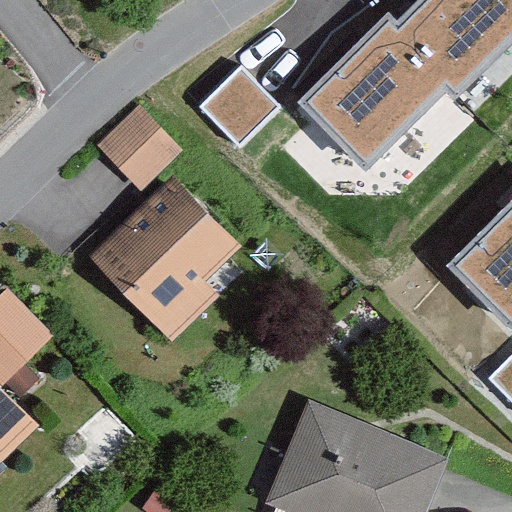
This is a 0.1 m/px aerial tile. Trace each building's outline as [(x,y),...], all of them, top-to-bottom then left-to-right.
[(388,12),(299,102),(362,164),(442,82),(459,99),(511,44),(511,0),(425,0),(401,24),(388,12)] [(275,105),(245,64),(202,95),(232,136),(275,105)] [(143,182),(186,141),(144,96),(100,137),(143,182)] [(198,281),(234,246),(174,187),(102,259),(173,330),(210,293),(198,281)] [(511,200),(444,269),(507,331),(511,325),(511,200)] [(511,354),(493,369),(511,392),(511,354)] [(0,456),(32,425),(0,391),(0,456)] [(306,511),(418,511),(440,458),(312,407),(273,498),(306,511)]
